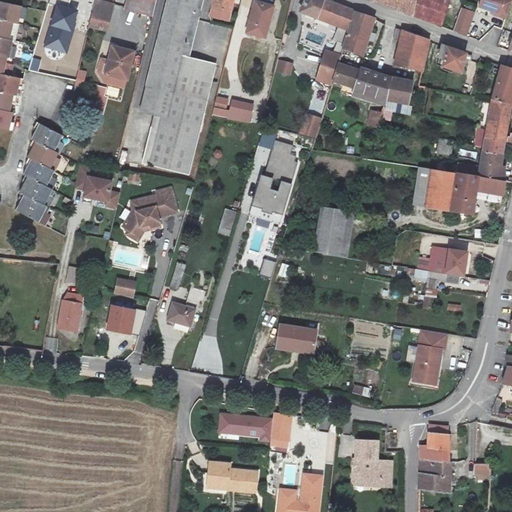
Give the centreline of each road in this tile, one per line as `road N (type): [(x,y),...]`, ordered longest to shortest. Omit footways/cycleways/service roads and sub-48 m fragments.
road 1 (residential): [(511,213),(473,386),(457,406),(411,418)]
road 2 (unclassified): [(411,418),(365,416),(185,378)]
road 3 (unclassified): [(185,378),(0,354)]
road 4 (unclassified): [(511,59),(360,0)]
